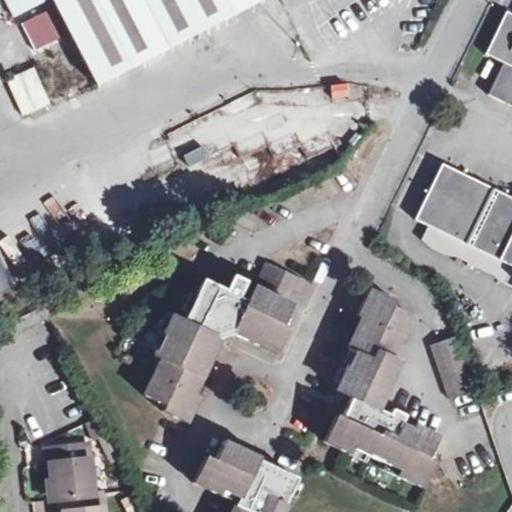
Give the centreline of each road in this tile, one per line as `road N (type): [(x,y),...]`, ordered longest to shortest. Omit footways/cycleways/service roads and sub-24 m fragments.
road 1 (residential): [(469,0),(288,383)]
road 2 (residential): [(288,383),(265,432),(215,410),(236,360)]
